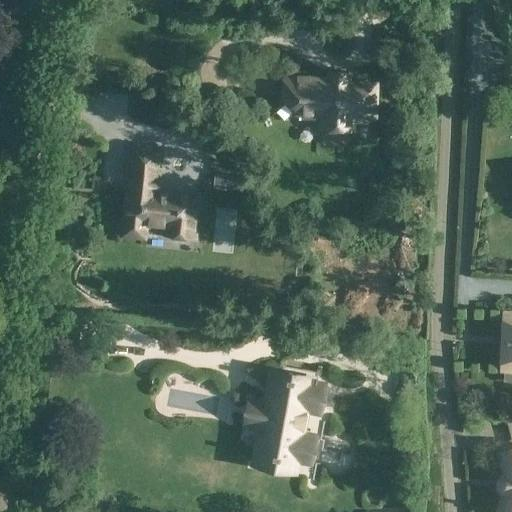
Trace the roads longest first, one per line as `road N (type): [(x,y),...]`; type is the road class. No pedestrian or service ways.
road 1 (residential): [(2,511),(45,0)]
road 2 (residential): [(451,511),(439,327),(454,0)]
